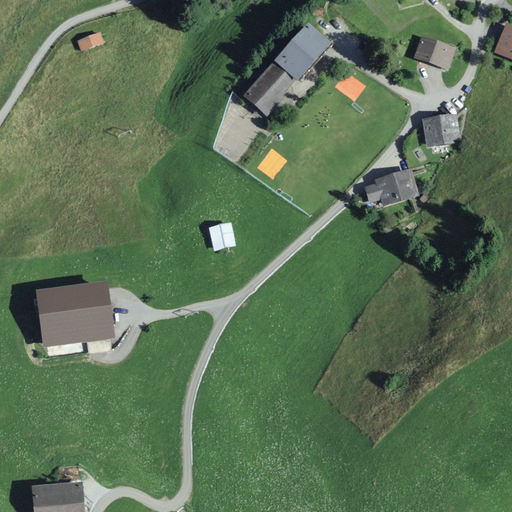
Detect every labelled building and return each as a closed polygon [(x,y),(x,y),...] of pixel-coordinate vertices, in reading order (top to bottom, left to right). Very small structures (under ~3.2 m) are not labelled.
[(265,119),(329,46),(305,25),(241,98),(265,119)] [(511,29),(504,26),(491,54),(511,62),(511,29)] [(104,45),(100,33),(77,41),(81,52),(94,48),(104,45)] [(455,48),(420,36),(413,58),(448,70),(455,48)] [(455,117),(421,122),(425,150),(459,145),(455,117)] [(418,198),(410,172),(373,183),(374,187),(364,190),(369,205),(379,202),(381,209),(418,198)] [(206,230),(211,254),(234,249),(229,225),(206,230)] [(32,298),(40,355),(122,343),(114,286),(32,298)] [(80,511),(79,485),(30,488),(31,511),(80,511)]
